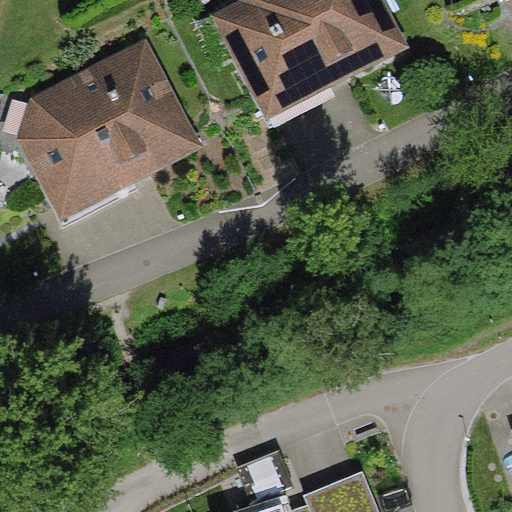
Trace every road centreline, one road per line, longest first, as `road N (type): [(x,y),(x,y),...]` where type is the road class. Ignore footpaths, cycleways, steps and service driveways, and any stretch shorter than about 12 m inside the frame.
road 1 (residential): [(106,285),(511,84)]
road 2 (track): [(106,285),(172,476),(76,511)]
road 3 (residential): [(442,412),(393,396),(362,398),(172,476)]
